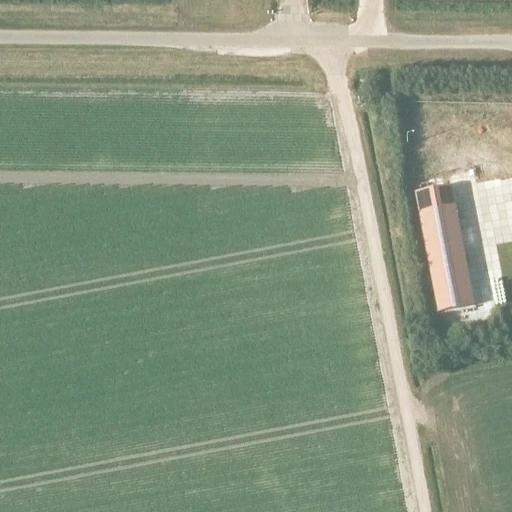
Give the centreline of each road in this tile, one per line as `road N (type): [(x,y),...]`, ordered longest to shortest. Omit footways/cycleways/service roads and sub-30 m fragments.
road 1 (unclassified): [(511,43),(0,37)]
road 2 (unknown): [(339,41),(428,511)]
